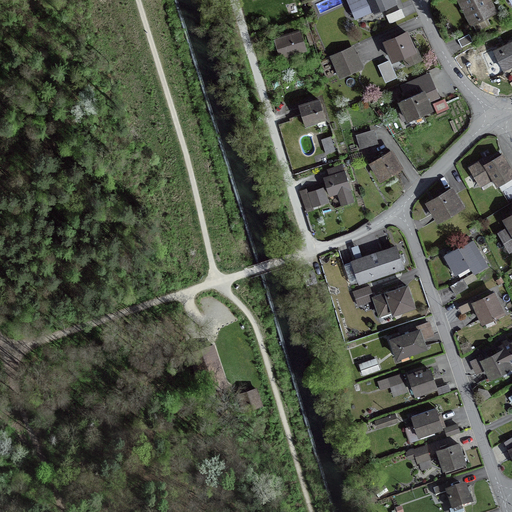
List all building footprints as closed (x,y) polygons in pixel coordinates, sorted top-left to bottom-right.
[(350,0),(358,18),(374,11),(375,11),(394,3),(392,0),(350,0)] [(495,14),(487,0),(458,0),(472,26),(473,26),(475,31),(489,23),(485,17),(493,12),(494,14),(495,14)] [(402,9),(387,16),(390,24),(405,17),(402,9)] [(392,61),(402,56),(406,66),(423,59),(417,46),(416,46),(408,28),(382,39),(392,61)] [(299,31),(274,39),(280,57),(282,62),(291,59),(289,54),(305,49),(299,31)] [(511,39),(493,49),(506,74),(511,70),(511,39)] [(354,44),(329,55),(340,78),(364,67),(354,44)] [(386,82),(398,77),(389,59),(378,64),(386,82)] [(403,123),(409,120),(412,128),(427,121),(423,113),(434,108),(430,101),(440,97),(429,71),(400,84),(400,86),(390,90),(396,102),(398,101),(402,111),(399,112),(403,123)] [(318,123),(319,127),(327,124),(325,118),(326,118),(320,96),(298,102),(305,125),(306,124),(306,126),(318,123)] [(449,108),(445,97),(433,103),(437,113),(449,108)] [(360,148),(378,142),(374,128),(356,134),(360,148)] [(321,138),(326,153),(335,150),(331,135),(321,138)] [(380,180),(404,166),(392,147),(368,161),(380,180)] [(490,159),(487,154),(468,166),(483,191),(493,184),(491,180),(492,179),(497,186),(499,185),(502,191),(511,184),(511,166),(503,151),(490,159)] [(341,205),(354,201),(343,163),(327,168),(329,174),(323,176),(330,196),(331,195),(335,206),(341,204),(341,205)] [(453,185),(425,201),(437,222),(465,206),(453,185)] [(299,190),(306,212),(314,209),(313,206),(329,201),(324,186),(308,191),(307,187),(299,190)] [(333,213),(331,207),(322,210),(324,216),(333,213)] [(506,226),(497,231),(509,252),(511,251),(511,211),(502,218),(506,226)] [(458,245),(443,254),(455,274),(458,273),(459,276),(471,269),(473,272),(474,273),(489,265),(473,239),(460,247),(458,245)] [(359,283),(405,268),(396,243),(362,255),(358,244),(351,247),(355,257),(350,259),(351,262),(345,264),(350,282),(358,280),(359,283)] [(318,282),(314,268),(302,272),(306,286),(318,282)] [(473,272),(450,286),(455,295),(468,287),(467,285),(478,278),(474,273),(473,272)] [(404,310),(416,306),(408,282),(384,290),(384,291),(373,295),(369,285),(352,290),(357,305),(373,300),(378,316),(381,315),(382,317),(395,313),(396,315),(405,312),(404,310)] [(459,306),(462,313),(474,308),(482,323),(485,322),(487,326),(494,322),(493,319),(506,312),(495,289),(471,301),(470,300),(459,306)] [(435,334),(430,320),(418,324),(419,327),(389,337),(396,358),(398,358),(399,362),(411,358),(409,353),(428,347),(424,338),(435,334)] [(503,342),(497,345),(498,349),(504,362),(510,359),(511,364),(511,337),(510,338),(509,337),(502,340),(503,342)] [(228,386),(215,342),(201,346),(189,350),(202,394),(228,386)] [(504,362),(498,349),(481,358),(480,355),(469,360),(476,374),(485,369),(489,379),(511,368),(511,364),(510,359),(504,362)] [(380,369),(376,357),(359,363),(363,375),(380,369)] [(425,392),(438,388),(431,367),(423,369),(422,367),(407,372),(415,395),(417,395),(418,397),(426,395),(425,392)] [(390,386),(393,396),(407,391),(401,373),(378,380),(381,389),(390,386)] [(240,391),(237,392),(243,412),(263,405),(257,386),(240,391)] [(438,413),(436,406),(411,415),(414,424),(405,427),(406,429),(403,430),(407,442),(410,441),(410,442),(435,434),(434,431),(444,428),(443,427),(446,426),(441,412),(438,413)] [(374,420),(377,428),(398,421),(396,413),(374,420)] [(460,431),(458,422),(444,427),(447,436),(460,431)] [(446,474),(467,466),(465,463),(467,462),(460,440),(435,449),(443,470),(445,470),(446,474)] [(431,459),(426,444),(406,451),(409,460),(415,457),(417,463),(419,463),(422,470),(432,466),(430,459),(431,459)] [(445,490),(445,492),(451,509),(449,509),(450,511),(466,511),(467,511),(465,506),(473,504),(466,483),(449,489),(445,490)] [(445,490),(449,489),(447,484),(434,488),(436,495),(445,492),(445,490)]
